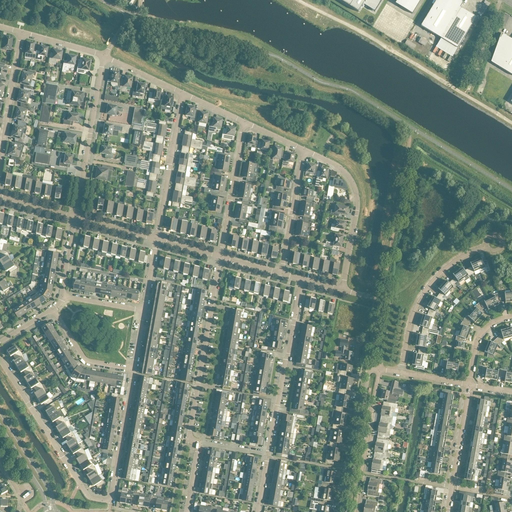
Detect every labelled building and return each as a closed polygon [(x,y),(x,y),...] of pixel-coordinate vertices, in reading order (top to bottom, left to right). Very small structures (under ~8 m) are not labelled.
[(338,0),(358,12),(363,5),(375,12),(375,11),(377,9),(382,0),(338,0)] [(397,0),(395,4),(412,14),(420,0),(397,0)] [(421,26),(441,38),(463,2),(460,7),(450,2),(450,0),(437,0),(437,1),(436,0),(421,26)] [(463,3),(463,2),(441,38),(458,49),(473,23),(472,22),(475,18),(468,13),(460,8),(463,3)] [(511,39),(502,33),(492,63),(511,74),(511,39)] [(5,42),(2,42),(0,50),(6,51),(7,49),(11,50),(12,45),(13,44),(12,42),(13,38),(12,38),(11,37),(9,37),(5,37),(6,37),(5,42)] [(441,39),(436,46),(453,56),(451,59),(453,60),(460,50),(441,39)] [(407,40),(404,45),(411,49),(414,44),(407,40)] [(26,52),(25,58),(25,57),(32,58),(30,67),(34,68),(35,60),(36,53),(33,52),(34,44),(28,43),(26,53),(26,52)] [(40,52),(37,51),(36,53),(35,60),(42,61),(43,56),(47,57),(48,48),(41,47),(40,52)] [(49,64),(56,65),(57,60),(61,60),(62,52),(61,52),(61,51),(58,50),(58,51),(54,50),(54,53),(51,53),(50,56),(49,64)] [(64,63),(62,72),(66,73),(66,71),(69,71),(69,69),(71,67),(71,65),(75,66),(75,65),(76,64),(75,63),(76,57),(75,56),(74,56),(73,55),(72,55),(71,55),(70,56),(69,55),(68,60),(67,63),(64,63)] [(89,71),(91,61),(83,59),(83,62),(79,61),(79,60),(77,73),(80,73),(84,74),(86,73),(86,70),(89,71)] [(21,78),(32,81),(33,75),(35,76),(36,73),(29,71),(28,73),(27,73),(24,73),(24,72),(23,73),(21,78)] [(111,76),(110,78),(111,79),(111,80),(110,82),(111,83),(111,84),(111,85),(112,86),(113,87),(116,87),(115,90),(119,91),(122,79),(122,76),(119,75),(119,73),(112,72),(112,75),(111,76)] [(122,79),(120,87),(119,91),(126,92),(127,87),(131,88),(132,82),(133,81),(132,81),(132,78),(131,78),(132,77),(131,77),(130,77),(129,76),(128,76),(128,77),(125,77),(125,80),(122,79)] [(24,88),(26,89),(32,90),(31,86),(30,86),(32,81),(21,78),(20,83),(20,84),(21,84),(24,85),(25,85),(24,88)] [(145,85),(138,83),(137,90),(134,89),(132,96),(138,97),(139,94),(140,94),(140,93),(144,94),(145,85)] [(43,96),(42,103),(55,105),(59,86),(45,84),(44,94),(43,96)] [(18,95),(18,96),(29,99),(29,98),(30,93),(33,94),(34,91),(32,90),(26,89),(25,91),(24,91),(21,90),(20,90),(18,96),(18,95)] [(150,93),(148,102),(154,103),(154,100),(159,101),(161,91),(154,90),(153,93),(150,93)] [(68,91),(67,99),(69,100),(68,104),(77,106),(79,106),(80,102),(81,102),(82,102),(83,101),(83,100),(83,98),(84,98),(85,97),(85,96),(84,95),(84,93),(73,91),(72,91),(72,92),(68,91)] [(21,106),(23,106),(29,108),(28,104),(27,104),(29,99),(18,96),(18,101),(17,102),(18,102),(21,103),(22,103),(21,106)] [(163,98),(161,107),(162,107),(165,108),(165,109),(171,111),(171,108),(171,107),(172,107),(172,106),(173,106),(174,103),(173,103),(173,99),(174,97),(171,97),(167,96),(166,97),(163,97),(163,98)] [(115,116),(116,116),(117,111),(122,112),(123,108),(108,105),(107,114),(112,115),(112,116),(114,116),(115,116)] [(195,107),(192,107),(192,105),(188,105),(187,106),(186,115),(186,116),(191,117),(190,120),(195,121),(197,111),(194,110),(195,107)] [(15,113),(26,116),(27,111),(31,112),(31,110),(32,109),(29,108),(23,106),(22,109),(21,109),(18,108),(17,108),(15,113)] [(51,108),(41,106),(39,122),(49,124),(51,108)] [(144,128),(144,127),(144,122),(147,110),(135,108),(132,126),(144,128)] [(200,112),(200,113),(198,123),(207,124),(208,114),(202,113),(200,112)] [(18,124),(20,124),(26,126),(25,122),(24,122),(26,116),(15,113),(15,114),(15,119),(14,119),(15,120),(15,119),(18,120),(18,121),(19,121),(18,124)] [(80,116),(79,116),(79,115),(69,113),(68,118),(64,118),(63,124),(70,126),(71,121),(78,122),(78,121),(79,121),(79,120),(80,120),(80,119),(80,116)] [(215,133),(215,131),(217,130),(217,128),(221,128),(222,120),(221,120),(220,119),(219,118),(218,118),(217,118),(216,118),(216,119),(214,119),(213,125),(210,124),(208,132),(215,133)] [(144,122),(144,127),(158,129),(158,131),(166,132),(166,129),(167,122),(159,121),(159,125),(144,122)] [(26,126),(20,124),(20,127),(18,126),(18,127),(15,126),(15,125),(15,126),(13,131),(12,131),(23,134),(25,135),(27,129),(27,130),(27,129),(26,126)] [(103,134),(112,136),(113,130),(122,132),(123,128),(105,124),(103,134)] [(157,133),(156,140),(164,141),(164,138),(166,132),(158,131),(158,129),(144,127),(144,128),(143,131),(157,133)] [(224,129),(222,138),(233,140),(234,134),(235,134),(235,131),(235,128),(231,128),(227,127),(227,129),(224,129)] [(35,147),(44,149),(47,131),(38,129),(36,138),(36,139),(36,140),(35,145),(35,147)] [(140,145),(141,141),(143,131),(133,129),(130,146),(140,148),(140,145)] [(184,134),(183,141),(190,142),(190,144),(202,146),(203,143),(203,141),(195,140),(192,139),(193,134),(185,130),(184,134)] [(25,135),(23,134),(12,131),(12,137),(11,137),(12,137),(15,138),(16,139),(15,141),(17,142),(23,143),(23,142),(24,142),(25,135)] [(65,134),(62,133),(61,136),(65,136),(64,143),(75,145),(77,136),(65,134)] [(249,135),(249,138),(248,144),(252,145),(251,148),(258,149),(259,143),(255,143),(256,136),(253,136),(253,135),(251,134),(250,135),(249,135)] [(163,148),(164,141),(156,140),(155,143),(141,141),(140,145),(155,148),(154,149),(162,151),(162,150),(163,148)] [(183,144),(182,150),(190,152),(190,148),(201,150),(202,149),(202,146),(190,144),(190,142),(183,141),(183,144)] [(259,143),(258,149),(257,154),(261,154),(262,154),(263,150),(268,151),(269,142),(262,141),(262,143),(259,143)] [(9,149),(23,152),(24,147),(23,143),(17,142),(17,144),(16,144),(15,144),(12,143),(12,144),(9,149)] [(140,148),(140,150),(150,151),(154,152),(153,157),(153,159),(161,160),(161,157),(162,151),(154,149),(155,148),(140,145),(140,148)] [(275,147),(273,159),(277,159),(280,160),(280,159),(280,158),(283,158),(284,155),(284,152),(281,152),(282,148),(279,148),(280,146),(276,145),(275,147)] [(101,154),(108,155),(108,158),(113,159),(114,154),(111,153),(112,148),(103,147),(102,147),(101,154)] [(21,158),(23,152),(9,149),(9,154),(8,155),(9,155),(12,156),(13,156),(12,159),(15,160),(19,161),(20,161),(21,158)] [(181,153),(180,160),(187,161),(187,162),(199,164),(200,160),(192,159),(189,158),(190,152),(182,150),(181,153)] [(284,155),(283,158),(282,166),(288,167),(288,165),(289,165),(290,163),(293,163),(295,154),(293,154),(290,152),(289,153),(288,153),(287,154),(287,155),(284,155)] [(34,163),(49,165),(51,155),(36,153),(34,163)] [(219,163),(229,165),(230,158),(224,157),(224,154),(218,153),(217,158),(216,158),(216,162),(219,163)] [(65,160),(60,159),(59,166),(68,168),(68,164),(71,165),(73,156),(66,155),(65,160)] [(137,164),(138,161),(138,157),(136,157),(137,157),(126,155),(124,163),(125,163),(125,166),(136,168),(137,164)] [(138,161),(137,164),(151,166),(151,168),(159,169),(160,167),(161,160),(153,159),(152,162),(148,162),(141,160),(141,162),(138,161)] [(180,162),(178,169),(186,170),(187,167),(191,167),(198,169),(199,164),(187,162),(187,161),(180,160),(180,162)] [(244,164),(243,170),(253,172),(254,168),(256,168),(257,164),(251,161),(251,165),(244,164)] [(228,172),(229,165),(219,163),(216,162),(215,166),(216,167),(215,172),(221,174),(221,171),(228,172)] [(309,175),(317,176),(317,174),(318,172),(318,169),(315,168),(316,165),(313,164),(309,163),(310,163),(310,164),(308,163),(306,172),(310,173),(309,175)] [(151,171),(149,177),(157,179),(157,178),(159,169),(151,168),(151,166),(137,164),(136,168),(151,171)] [(107,181),(108,170),(113,171),(113,167),(102,165),(102,169),(98,168),(97,172),(97,173),(97,175),(96,174),(96,175),(96,179),(107,181)] [(315,186),(315,187),(319,187),(320,181),(322,181),(323,179),(327,179),(328,170),(321,169),(322,168),(321,168),(321,172),(320,172),(318,172),(317,174),(317,176),(316,180),(315,186)] [(178,172),(177,178),(184,180),(183,181),(196,183),(196,180),(196,179),(189,178),(185,177),(186,172),(186,170),(178,169),(178,172)] [(253,172),(243,170),(242,177),(248,178),(248,181),(254,182),(255,177),(252,177),(253,172)] [(133,187),(134,183),(135,178),(136,173),(128,171),(125,186),(133,187)] [(13,175),(11,185),(16,186),(15,188),(21,189),(21,187),(23,175),(23,174),(13,172),(13,175)] [(2,174),(1,182),(2,182),(6,183),(5,185),(11,186),(11,185),(13,175),(2,174)] [(216,180),(215,184),(225,186),(226,179),(220,178),(221,175),(215,174),(214,179),(216,180)] [(33,177),(23,175),(21,187),(21,188),(25,188),(25,191),(30,192),(32,182),(33,177)] [(279,185),(277,184),(276,189),(282,191),(282,188),(288,189),(290,182),(288,182),(285,181),(285,179),(278,176),(277,180),(280,181),(279,185)] [(156,185),(157,179),(149,177),(149,181),(135,178),(134,183),(148,185),(148,187),(156,188),(156,185)] [(176,181),(175,188),(183,189),(184,185),(187,186),(195,187),(195,186),(196,183),(183,181),(184,180),(177,178),(177,179),(176,181)] [(336,179),(335,182),(333,181),(330,181),(329,185),(332,186),(332,187),(335,188),(347,190),(346,188),(345,187),(345,185),(344,183),(342,182),(341,180),(336,179)] [(42,183),(32,182),(30,192),(31,192),(31,190),(35,191),(35,193),(40,194),(42,183)] [(241,184),(240,191),(249,193),(250,189),(253,189),(254,184),(247,182),(247,185),(241,184)] [(42,184),(42,183),(40,194),(41,193),(45,194),(45,196),(50,197),(52,186),(42,185),(42,184)] [(155,195),(156,188),(148,187),(148,185),(134,183),(133,187),(147,190),(146,196),(154,198),(155,195)] [(204,188),(204,193),(210,194),(210,193),(217,194),(218,191),(224,192),(225,186),(215,184),(215,188),(212,188),(212,189),(204,188)] [(52,187),(51,196),(55,196),(55,199),(60,200),(61,197),(62,198),(65,198),(67,187),(62,186),(62,189),(58,188),(52,187)] [(175,191),(174,197),(180,198),(180,200),(192,202),(193,199),(193,198),(186,196),(182,196),(183,190),(183,189),(175,188),(175,191)] [(271,192),(271,193),(275,193),(275,196),(277,197),(276,200),(286,202),(287,196),(283,195),(281,195),(282,192),(275,191),(275,190),(272,189),(271,192)] [(302,196),(309,197),(308,200),(314,201),(315,196),(313,196),(313,192),(303,190),(302,196)] [(240,191),(238,198),(243,199),(245,199),(244,202),(250,203),(252,193),(249,193),(240,191)] [(209,200),(209,204),(222,206),(223,199),(217,198),(217,195),(211,194),(210,200),(209,200)] [(173,200),(172,207),(173,207),(180,208),(181,204),(192,206),(192,205),(192,202),(180,200),(180,198),(174,197),(173,197),(173,200)] [(94,199),(92,207),(93,207),(97,208),(97,210),(102,211),(103,210),(104,201),(104,200),(94,199)] [(286,202),(276,200),(276,204),(273,204),(272,209),(278,210),(279,207),(285,208),(286,202)] [(104,201),(103,210),(107,211),(107,213),(112,214),(113,213),(114,204),(114,203),(104,201)] [(301,203),(300,210),(310,211),(311,207),(313,208),(314,203),(308,202),(307,204),(301,203)] [(250,205),(250,204),(244,203),(243,206),(237,205),(236,212),(246,214),(251,214),(252,205),(250,205)] [(114,204),(113,213),(117,213),(117,216),(122,217),(122,215),(124,207),(124,206),(119,205),(114,204)] [(209,209),(208,214),(214,215),(214,212),(216,212),(220,213),(222,206),(209,204),(208,208),(209,209)] [(349,210),(348,209),(348,208),(344,207),(345,206),(336,204),(335,211),(331,211),(330,216),(339,217),(339,214),(347,215),(347,213),(348,213),(349,210)] [(124,207),(122,215),(123,215),(127,216),(126,218),(132,219),(132,218),(134,210),(134,209),(124,207)] [(144,211),(142,221),(147,221),(146,224),(152,225),(153,220),(155,221),(157,212),(154,211),(153,214),(147,213),(148,209),(144,208),(144,211)] [(134,210),(132,218),(133,218),(137,219),(136,221),(142,222),(142,221),(144,211),(135,210),(134,210)] [(271,216),(270,220),(283,222),(284,215),(278,214),(278,211),(272,210),(271,216)] [(310,211),(300,210),(299,216),(305,217),(305,220),(311,221),(312,216),(309,216),(310,211)] [(246,214),(236,212),(235,219),(241,220),(240,223),(247,224),(247,218),(245,218),(246,214)] [(13,217),(9,216),(9,217),(4,216),(4,214),(2,225),(2,223),(8,224),(7,227),(12,228),(14,217),(13,217)] [(14,217),(12,228),(12,226),(17,227),(16,232),(21,233),(23,219),(19,218),(19,219),(19,220),(13,219),(14,217)] [(178,221),(176,230),(181,231),(180,233),(186,234),(186,233),(188,223),(188,219),(178,218),(178,221)] [(166,219),(165,227),(167,227),(171,228),(170,230),(176,231),(176,230),(178,221),(166,219)] [(270,224),(269,229),(275,230),(275,227),(277,227),(282,228),(283,222),(270,220),(270,224)] [(331,225),(330,231),(337,232),(338,229),(345,230),(344,230),(345,227),(346,227),(346,226),(347,225),(346,224),(345,224),(346,223),(340,222),(340,221),(336,220),(336,221),(335,225),(334,225),(334,226),(331,225)] [(23,222),(22,229),(27,230),(27,232),(31,233),(33,224),(33,222),(29,221),(28,221),(28,223),(23,222)] [(188,223),(186,233),(191,233),(190,236),(196,237),(196,235),(198,225),(198,222),(191,221),(190,224),(188,223)] [(298,223),(297,229),(310,232),(310,228),(310,227),(311,222),(304,221),(304,224),(298,223)] [(31,233),(31,234),(36,235),(36,237),(40,238),(42,227),(43,225),(42,224),(39,224),(38,224),(38,225),(33,224),(31,233)] [(198,225),(196,235),(201,236),(200,239),(205,240),(206,240),(206,238),(207,230),(207,229),(203,228),(203,226),(198,225)] [(42,227),(40,238),(46,239),(46,237),(50,238),(52,227),(48,226),(48,227),(48,228),(42,227)] [(52,227),(50,238),(51,237),(56,238),(56,240),(60,241),(62,230),(58,229),(57,231),(52,230),(52,227)] [(310,232),(297,229),(295,236),(302,237),(301,240),(307,241),(308,236),(306,235),(306,231),(310,232)] [(207,230),(206,238),(210,239),(210,241),(215,242),(217,231),(207,230)] [(344,241),(343,240),(343,236),(335,235),(334,243),(326,242),(325,248),(333,250),(333,249),(332,249),(332,246),(341,248),(342,243),(343,244),(344,241)] [(229,236),(227,244),(228,244),(232,245),(232,247),(237,248),(237,247),(239,238),(239,237),(229,236)] [(84,248),(88,248),(88,247),(90,240),(90,237),(86,237),(85,237),(85,238),(80,237),(79,244),(84,245),(84,248)] [(239,238),(237,247),(238,247),(242,247),(242,250),(247,251),(247,249),(249,241),(249,240),(239,238)] [(90,240),(88,247),(89,247),(93,248),(93,250),(97,251),(98,249),(99,242),(99,240),(95,239),(95,240),(94,241),(90,240)] [(249,241),(247,249),(248,249),(252,250),(251,253),(257,254),(257,252),(259,244),(259,243),(249,241)] [(99,242),(98,249),(102,250),(101,257),(106,257),(106,256),(107,252),(108,245),(108,243),(108,242),(104,242),(104,243),(99,242)] [(108,245),(107,252),(112,253),(111,255),(116,256),(116,254),(117,248),(118,245),(117,245),(113,244),(113,245),(113,246),(108,245)] [(259,244),(257,252),(258,252),(262,253),(261,255),(267,256),(267,255),(269,246),(269,245),(264,245),(259,244)] [(269,246),(267,255),(272,256),(271,258),(277,259),(279,248),(269,246)] [(117,248),(116,254),(121,255),(120,258),(125,259),(125,257),(126,250),(127,248),(127,247),(126,247),(122,247),(122,248),(117,248)] [(126,250),(125,257),(130,258),(129,260),(134,261),(134,259),(135,253),(136,250),(135,250),(132,249),(131,249),(131,250),(131,251),(126,250)] [(0,262),(0,263),(2,267),(11,261),(8,252),(7,252),(0,250),(0,257),(1,257),(2,259),(0,260),(0,261),(0,262)] [(135,253),(134,259),(139,260),(139,263),(141,263),(143,264),(143,263),(146,263),(148,256),(144,256),(145,253),(145,252),(141,252),(140,252),(140,253),(135,253)] [(300,254),(290,252),(288,261),(289,261),(293,261),(293,264),(298,265),(300,254)] [(300,254),(298,265),(298,263),(299,263),(303,264),(303,267),(308,268),(310,257),(300,255),(300,254)] [(308,268),(308,266),(309,266),(313,267),(312,269),(318,270),(320,259),(310,258),(310,257),(308,268)] [(158,266),(157,268),(164,270),(168,270),(168,269),(170,262),(170,259),(166,259),(165,260),(160,259),(159,266),(158,266)] [(320,259),(318,270),(318,269),(319,269),(323,270),(322,272),(328,273),(330,262),(320,260),(320,259)] [(330,262),(328,271),(328,272),(333,272),(332,275),(338,276),(338,275),(340,265),(336,264),(336,262),(335,260),(330,259),(330,262)] [(481,259),(476,261),(479,270),(480,273),(485,271),(486,272),(490,271),(487,261),(487,262),(484,263),(483,262),(482,262),(481,259)] [(18,268),(11,261),(2,267),(5,271),(6,271),(7,272),(9,270),(11,273),(10,273),(10,274),(10,276),(9,276),(16,278),(18,268)] [(170,262),(168,269),(174,270),(173,272),(178,273),(178,271),(179,265),(180,262),(179,262),(176,261),(175,261),(175,262),(175,263),(170,262)] [(471,268),(468,270),(472,275),(475,273),(475,275),(480,273),(479,270),(476,261),(470,263),(471,267),(471,268)] [(179,265),(178,271),(183,272),(183,275),(187,276),(188,276),(188,274),(189,267),(190,265),(189,265),(185,264),(185,266),(179,265)] [(189,267),(188,274),(190,275),(193,275),(193,278),(197,278),(198,277),(199,270),(199,267),(195,267),(194,268),(189,267)] [(462,268),(457,271),(464,280),(465,282),(470,278),(469,277),(472,275),(468,270),(466,271),(465,271),(462,268)] [(199,270),(198,277),(203,278),(202,280),(207,281),(210,282),(211,273),(208,272),(209,270),(208,270),(205,269),(204,269),(204,270),(204,271),(199,270)] [(457,271),(452,275),(455,278),(454,278),(455,279),(452,281),(457,286),(458,287),(460,286),(460,285),(459,283),(464,280),(457,271)] [(230,279),(228,289),(234,290),(234,289),(239,290),(239,288),(240,281),(241,279),(240,279),(237,278),(236,278),(236,280),(230,279)] [(0,292),(2,296),(9,288),(7,282),(7,283),(3,279),(0,282),(0,286),(0,287),(0,286),(0,292)] [(74,289),(79,290),(81,281),(75,280),(75,281),(73,281),(72,287),(74,287),(74,289)] [(156,288),(155,289),(157,290),(169,292),(170,284),(168,283),(162,281),(161,285),(158,284),(157,286),(156,286),(156,288)] [(240,281),(239,288),(244,289),(244,292),(248,292),(249,291),(250,284),(250,281),(246,281),(246,282),(240,281)] [(446,281),(442,285),(449,292),(453,287),(454,288),(457,286),(452,281),(450,283),(449,283),(446,281)] [(250,284),(249,291),(254,292),(254,294),(258,295),(258,293),(260,287),(260,284),(256,283),(256,284),(255,285),(250,284)] [(51,294),(52,286),(43,284),(43,288),(42,288),(51,295),(52,294),(51,294)] [(442,285),(438,289),(441,292),(440,292),(441,293),(439,296),(444,300),(446,297),(445,296),(449,292),(442,285)] [(260,287),(258,293),(264,294),(263,297),(265,297),(265,300),(267,301),(268,298),(268,296),(269,289),(270,287),(269,287),(266,286),(265,286),(265,288),(260,287)] [(51,295),(42,288),(42,289),(43,289),(40,293),(39,293),(48,299),(49,299),(48,298),(49,297),(50,297),(51,295)] [(269,289),(268,296),(273,297),(273,299),(277,300),(278,299),(279,292),(279,289),(275,289),(275,290),(269,289)] [(476,289),(471,293),(475,297),(479,294),(476,289)] [(137,298),(140,299),(141,293),(138,293),(139,292),(133,291),(132,300),(137,301),(137,300),(137,298)] [(279,292),(278,299),(283,300),(283,302),(287,303),(290,304),(291,298),(292,295),(289,294),(289,292),(285,291),(285,292),(284,293),(279,292)] [(505,292),(499,293),(501,299),(504,298),(504,299),(505,299),(505,303),(511,302),(510,293),(505,293),(505,292)] [(40,304),(41,303),(36,296),(34,293),(30,296),(31,299),(37,307),(40,305),(40,304)] [(48,299),(39,293),(40,293),(36,296),(41,303),(48,299)] [(494,296),(488,299),(493,308),(499,305),(497,301),(497,300),(501,299),(499,293),(493,295),(494,296)] [(433,297),(430,302),(438,307),(441,302),(442,302),(444,300),(439,296),(437,298),(436,298),(436,299),(433,297)] [(306,299),(304,310),(309,311),(309,309),(314,310),(314,309),(315,302),(316,299),(315,299),(311,298),(311,299),(311,300),(306,299)] [(37,307),(31,299),(27,301),(32,309),(33,308),(34,309),(37,307)] [(483,300),(479,303),(482,308),(485,306),(486,307),(488,310),(493,308),(488,299),(484,301),(483,300)] [(27,312),(32,309),(27,301),(23,304),(27,312)] [(315,302),(314,309),(319,309),(318,312),(318,315),(322,316),(322,315),(324,304),(325,302),(324,302),(320,301),(320,303),(315,302)] [(430,302),(427,307),(430,309),(430,310),(429,313),(435,315),(436,312),(435,311),(438,307),(430,302)] [(324,304),(322,315),(328,316),(328,314),(332,315),(334,304),(333,304),(330,303),(329,303),(329,304),(329,305),(324,304)] [(475,308),(471,313),(478,319),(483,314),(480,312),(480,311),(479,310),(482,308),(479,303),(474,307),(475,308)] [(23,315),(27,312),(23,304),(18,307),(23,315)] [(18,318),(23,315),(18,307),(13,310),(18,318)] [(232,310),(231,316),(240,318),(243,318),(244,310),(243,309),(237,308),(236,311),(232,310)] [(423,315),(421,321),(430,324),(432,318),(433,319),(435,315),(429,313),(428,316),(427,316),(423,315)] [(466,315),(463,320),(468,323),(470,321),(471,321),(472,321),(475,323),(478,319),(471,313),(468,316),(466,315)] [(273,316),(271,326),(272,326),(275,326),(284,328),(285,322),(280,321),(281,318),(275,317),(275,316),(273,316)] [(462,326),(460,332),(469,335),(471,329),(467,328),(467,327),(467,326),(468,323),(463,320),(463,321),(460,325),(462,326)] [(421,321),(419,326),(423,328),(424,329),(423,332),(429,333),(438,335),(439,331),(431,330),(433,324),(430,324),(421,321)] [(47,325),(46,323),(40,326),(42,329),(45,333),(53,328),(54,327),(53,327),(52,324),(51,325),(50,323),(50,324),(47,325)] [(54,327),(45,333),(48,338),(56,333),(53,328),(54,328),(54,327)] [(503,340),(509,338),(506,329),(500,331),(502,334),(501,335),(501,336),(497,339),(501,343),(504,341),(503,340)] [(417,335),(416,341),(426,342),(427,337),(428,337),(429,333),(423,332),(422,335),(421,335),(417,335)] [(456,336),(455,342),(457,342),(461,343),(462,339),(463,339),(467,340),(469,335),(460,332),(458,336),(456,336)] [(48,338),(51,342),(59,337),(56,333),(48,338)] [(61,342),(59,337),(51,342),(54,347),(61,342)] [(489,341),(487,347),(495,350),(497,345),(499,346),(501,343),(497,339),(494,342),(492,342),(492,343),(489,341)] [(336,351),(335,357),(345,358),(345,359),(345,360),(347,361),(351,361),(351,357),(353,357),(353,353),(352,353),(352,352),(345,352),(345,348),(347,348),(348,340),(340,340),(340,347),(342,347),(341,352),(336,351)] [(416,341),(415,346),(419,347),(419,348),(420,348),(419,351),(427,352),(428,348),(425,348),(426,342),(416,341)] [(54,347),(57,351),(64,346),(66,345),(65,344),(65,345),(64,342),(62,343),(61,342),(54,347)] [(280,350),(281,344),(272,342),(271,348),(261,346),(261,349),(267,350),(270,351),(271,351),(271,348),(280,350)] [(454,351),(454,352),(461,353),(460,352),(460,350),(461,349),(462,349),(465,350),(466,344),(462,343),(461,343),(457,342),(456,348),(455,347),(454,348),(454,351)] [(11,357),(13,356),(13,355),(15,358),(22,353),(15,346),(10,349),(9,349),(6,352),(9,356),(10,356),(11,357)] [(64,346),(57,351),(60,356),(67,351),(64,346)] [(495,350),(487,347),(484,352),(488,354),(489,355),(488,358),(487,358),(494,360),(494,356),(493,356),(495,350)] [(70,355),(67,351),(60,356),(62,360),(70,355)] [(262,354),(261,359),(270,361),(271,356),(266,355),(267,352),(261,351),(260,354),(262,354)] [(414,354),(413,360),(425,362),(426,356),(427,352),(419,351),(419,354),(418,354),(414,354)] [(14,364),(16,368),(26,362),(22,353),(15,358),(16,360),(14,362),(15,363),(14,364)] [(65,364),(65,365),(73,360),(70,355),(62,360),(65,364)] [(305,365),(305,368),(311,369),(312,366),(308,365),(309,360),(306,359),(297,357),(296,363),(302,364),(305,365)] [(65,365),(68,369),(76,364),(73,360),(65,365)] [(412,364),(412,366),(416,366),(415,368),(414,368),(421,369),(424,370),(423,369),(425,362),(413,360),(412,364)] [(445,371),(452,372),(453,363),(447,362),(448,360),(443,360),(442,364),(442,366),(442,367),(442,366),(445,366),(446,367),(445,371)] [(21,373),(23,372),(23,371),(25,374),(32,369),(28,364),(26,362),(16,368),(19,372),(20,372),(21,373)] [(453,363),(452,372),(457,373),(458,370),(459,369),(462,369),(461,370),(462,370),(463,364),(463,363),(459,362),(458,364),(453,363)] [(76,364),(68,369),(72,375),(72,376),(78,367),(76,364)] [(336,373),(337,374),(345,375),(345,372),(351,373),(352,367),(338,364),(337,370),(336,370),(336,373)] [(76,379),(77,379),(83,370),(82,371),(78,368),(78,367),(72,376),(73,376),(77,379),(76,379)] [(487,369),(487,367),(483,367),(481,374),(482,374),(482,373),(485,373),(485,374),(485,378),(491,379),(492,370),(487,369)] [(24,380),(26,384),(36,378),(32,369),(25,374),(27,376),(24,378),(25,379),(24,380)] [(300,371),(299,377),(308,379),(311,379),(312,374),(313,371),(305,369),(304,372),(300,371)] [(492,370),(491,379),(497,380),(497,376),(498,377),(498,376),(501,376),(502,370),(498,369),(498,371),(492,370)] [(77,379),(85,380),(86,371),(83,370),(77,379)] [(510,383),(511,373),(506,372),(507,371),(502,370),(501,376),(504,377),(505,378),(504,382),(510,383)] [(344,378),(345,375),(337,374),(337,377),(339,377),(338,383),(342,383),(352,385),(353,379),(344,378)] [(121,387),(124,388),(126,381),(123,381),(123,378),(121,377),(122,376),(119,375),(118,375),(118,377),(116,386),(115,389),(121,390),(121,387)] [(31,389),(33,388),(34,387),(35,390),(42,385),(36,378),(26,384),(30,388),(31,389)] [(229,381),(220,380),(218,385),(223,386),(223,389),(231,391),(231,387),(232,382),(229,381)] [(384,391),(382,399),(387,400),(386,402),(395,404),(396,400),(398,400),(399,395),(402,395),(403,391),(395,389),(395,388),(397,388),(399,382),(397,382),(393,381),(391,388),(390,392),(384,391)] [(339,389),(338,392),(345,393),(345,390),(351,391),(352,385),(342,383),(341,389),(339,389)] [(34,396),(36,400),(46,394),(42,385),(35,390),(37,392),(34,394),(35,395),(34,396)] [(254,391),(253,395),(259,396),(260,393),(264,394),(265,392),(266,392),(267,389),(267,388),(265,388),(254,386),(253,391),(254,391)] [(442,389),(442,393),(444,393),(443,399),(452,401),(453,400),(453,399),(453,398),(453,397),(453,395),(451,395),(451,391),(442,389)] [(232,392),(229,392),(222,391),(222,394),(217,393),(216,399),(225,400),(229,401),(230,395),(232,395),(232,392)] [(344,396),(345,393),(338,392),(338,395),(340,395),(339,401),(349,403),(350,397),(344,396)] [(45,406),(45,407),(53,401),(46,394),(36,400),(40,404),(41,405),(44,403),(45,406)] [(477,403),(477,405),(487,407),(488,407),(489,407),(490,406),(490,403),(490,402),(491,398),(484,397),(484,400),(478,399),(478,400),(477,401),(477,402),(477,403)] [(443,399),(442,404),(452,406),(451,406),(453,407),(455,408),(455,405),(453,405),(452,405),(452,404),(453,403),(453,402),(452,401),(443,399)] [(58,400),(46,408),(47,408),(48,410),(46,412),(46,413),(48,418),(61,410),(62,409),(61,408),(59,402),(58,400)] [(336,407),(335,410),(342,411),(342,408),(348,409),(349,403),(339,401),(335,401),(334,406),(336,407)] [(382,406),(381,410),(392,412),(392,411),(395,412),(396,408),(397,404),(395,404),(386,402),(383,402),(383,406),(382,406)] [(293,403),(292,407),(293,408),(293,409),(295,410),(295,413),(305,415),(306,410),(302,410),(303,405),(294,404),(293,403)] [(331,418),(336,419),(346,421),(347,415),(341,414),(342,411),(335,410),(333,409),(331,418)] [(441,409),(440,415),(450,417),(451,418),(453,418),(453,416),(451,415),(450,416),(450,414),(451,414),(451,413),(451,412),(451,411),(441,409)] [(61,410),(48,418),(51,422),(52,421),(53,423),(55,421),(57,423),(66,418),(64,415),(61,410)] [(381,415),(380,419),(392,421),(393,417),(392,416),(392,412),(381,410),(380,415),(381,415)] [(93,412),(85,417),(90,425),(91,424),(93,412)] [(284,415),(283,421),(295,423),(296,418),(305,419),(305,416),(293,414),(293,417),(284,415)] [(58,426),(56,428),(57,429),(56,429),(58,434),(71,426),(67,417),(66,418),(57,423),(58,426)] [(333,424),(332,427),(339,428),(339,426),(345,426),(346,421),(336,419),(335,425),(333,424)] [(379,423),(378,427),(391,430),(391,429),(392,429),(393,426),(391,425),(392,421),(380,419),(380,423),(379,423)] [(435,419),(434,425),(448,427),(448,428),(449,429),(451,429),(452,426),(449,426),(448,427),(448,425),(449,424),(449,423),(449,422),(435,419)] [(71,426),(58,434),(61,438),(62,437),(63,439),(65,437),(67,439),(77,433),(78,433),(71,426)] [(328,427),(328,430),(331,430),(330,436),(343,438),(344,432),(339,432),(338,431),(339,428),(332,427),(328,427)] [(389,438),(391,430),(378,427),(377,432),(378,432),(377,437),(384,438),(384,437),(389,438)] [(214,437),(214,440),(220,441),(220,438),(223,438),(224,433),(220,432),(211,430),(210,436),(214,437)] [(433,430),(432,435),(446,438),(447,439),(449,440),(450,437),(447,437),(446,437),(446,436),(447,435),(447,434),(447,433),(447,432),(433,430)] [(68,442),(66,444),(67,445),(66,445),(68,450),(78,444),(82,441),(77,433),(67,439),(69,442),(68,442)] [(328,442),(329,442),(330,442),(329,445),(335,446),(336,443),(337,443),(341,444),(343,438),(330,436),(329,442),(328,442)] [(387,449),(389,441),(377,439),(376,443),(375,447),(387,449)] [(505,448),(511,449),(511,443),(510,443),(511,440),(504,439),(503,444),(505,445),(505,448)] [(431,441),(431,446),(434,447),(444,448),(444,449),(445,450),(447,450),(448,448),(446,447),(444,448),(445,446),(445,445),(445,444),(445,443),(431,441)] [(73,455),(75,453),(76,453),(77,455),(84,451),(78,444),(68,450),(72,454),(72,453),(73,455)] [(99,449),(99,452),(108,454),(109,451),(110,451),(111,448),(112,449),(113,445),(111,445),(103,444),(101,444),(100,449),(99,449)] [(335,449),(335,446),(329,445),(327,445),(326,448),(327,448),(326,454),(339,456),(340,450),(335,449)] [(375,452),(374,456),(386,458),(390,458),(390,454),(388,454),(389,450),(387,449),(375,447),(374,451),(375,452)] [(207,450),(206,456),(215,457),(220,458),(221,450),(219,449),(212,448),(213,449),(212,451),(207,450)] [(282,454),(281,457),(289,458),(290,450),(278,448),(277,453),(282,454)] [(501,457),(507,458),(508,455),(511,455),(511,449),(505,448),(502,448),(502,451),(503,451),(502,454),(501,453),(501,457)] [(77,461),(79,466),(88,460),(84,451),(77,455),(79,458),(76,460),(77,461)] [(431,452),(430,457),(432,457),(442,459),(442,460),(443,461),(446,461),(446,458),(444,458),(442,458),(443,454),(433,452),(431,452)] [(245,462),(248,463),(257,465),(258,459),(253,458),(253,456),(254,456),(254,455),(247,454),(247,457),(246,457),(245,462)] [(338,462),(339,456),(326,454),(325,460),(326,460),(325,463),(332,464),(333,461),(338,462)] [(385,462),(386,458),(374,456),(373,460),(372,464),(383,466),(384,462),(385,462)] [(511,461),(507,461),(507,458),(501,457),(500,462),(502,463),(502,466),(511,468),(511,466),(511,465),(511,461)] [(83,471),(86,469),(88,471),(95,467),(88,460),(79,466),(82,470),(83,469),(83,471)] [(287,464),(288,461),(281,460),(280,463),(276,462),(275,468),(284,469),(285,464),(287,464)] [(431,468),(440,470),(441,471),(444,472),(444,469),(442,469),(441,469),(441,468),(441,467),(442,466),(441,465),(441,464),(431,463),(431,468)] [(372,469),(371,473),(383,475),(383,470),(385,471),(386,467),(383,466),(372,464),(371,468),(372,469)] [(498,473),(497,474),(504,475),(505,473),(507,473),(511,474),(511,469),(511,468),(502,466),(501,469),(498,469),(498,473)] [(87,477),(89,482),(98,476),(95,467),(88,471),(89,474),(87,476),(87,477)] [(330,472),(331,469),(324,468),(323,476),(335,478),(336,473),(330,472)] [(420,470),(419,476),(424,477),(425,474),(434,476),(434,474),(439,475),(440,474),(440,473),(440,472),(440,470),(431,468),(430,470),(429,470),(426,470),(425,471),(420,470)] [(499,480),(499,484),(508,485),(508,484),(509,484),(510,479),(504,478),(504,475),(497,474),(497,480),(499,480)] [(94,487),(96,485),(98,487),(97,488),(105,483),(98,476),(89,482),(92,486),(93,485),(94,487)] [(318,484),(318,485),(328,486),(328,483),(334,484),(335,478),(323,476),(321,485),(318,484)] [(369,482),(368,487),(379,489),(380,485),(381,485),(382,480),(370,478),(369,482)] [(158,484),(171,487),(172,487),(173,483),(172,483),(172,481),(160,479),(159,479),(158,484)] [(508,487),(508,485),(499,484),(498,487),(495,486),(494,492),(501,493),(502,490),(508,491),(508,487)] [(319,488),(319,493),(332,496),(333,490),(327,489),(328,486),(318,485),(318,488),(319,488)] [(426,485),(425,489),(427,489),(426,495),(436,496),(437,495),(437,494),(437,493),(437,491),(431,490),(432,487),(426,485)] [(367,495),(379,497),(379,493),(378,493),(379,489),(368,487),(367,491),(368,491),(367,495)] [(122,491),(119,490),(118,497),(121,497),(120,502),(120,503),(125,504),(127,493),(122,492),(122,491)] [(128,491),(127,493),(125,504),(131,505),(132,499),(135,500),(136,493),(128,491)] [(461,498),(460,501),(470,502),(471,497),(474,498),(474,494),(465,492),(465,496),(461,495),(461,496),(461,497),(460,498),(461,498)] [(145,495),(136,493),(135,500),(139,500),(138,505),(137,505),(137,506),(143,507),(145,495)] [(145,495),(143,507),(149,508),(150,502),(153,503),(154,496),(154,494),(151,493),(151,496),(145,495)] [(311,501),(314,502),(325,503),(325,500),(331,501),(331,502),(332,496),(319,493),(318,499),(311,498),(311,501)] [(426,495),(426,500),(435,502),(436,503),(439,504),(439,501),(437,501),(436,501),(436,500),(436,499),(437,498),(436,497),(436,496),(426,495)] [(163,498),(154,496),(153,503),(156,503),(155,508),(155,509),(161,510),(162,501),(163,498)] [(505,502),(499,503),(498,498),(490,497),(493,511),(505,508),(505,506),(505,502)] [(167,505),(171,506),(172,499),(168,499),(168,502),(162,501),(161,510),(166,511),(167,505)] [(365,504),(364,509),(375,511),(376,507),(377,507),(378,502),(366,500),(365,505),(365,504)] [(314,502),(314,505),(316,505),(315,511),(323,511),(329,511),(330,507),(324,507),(325,503),(314,502)] [(204,511),(206,506),(200,505),(200,504),(195,503),(194,510),(199,511),(198,511),(204,511)]
